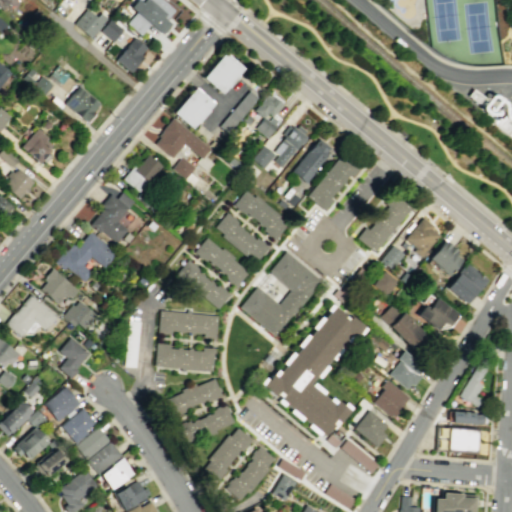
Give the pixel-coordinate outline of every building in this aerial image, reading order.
[(0,0),(0,9),(8,0),(0,0)] [(133,0),(160,0),(172,10),(163,19),(167,23),(158,34),(147,24),(138,34),(124,22),(133,12),(128,7),(133,0)] [(71,23),(83,8),(93,17),(97,12),(104,18),(88,36),(71,23)] [(107,18),(120,29),(110,41),(96,30),(107,18)] [(112,60),(131,36),(144,47),(138,54),(141,56),(127,73),(112,60)] [(221,51),(240,68),(234,74),(235,75),(225,87),(224,86),(218,93),(199,77),(221,51)] [(0,65),(8,73),(0,82),(0,65)] [(49,84),(40,95),(18,78),(27,67),(33,71),(28,77),(34,82),(39,76),(49,84)] [(76,85),(97,103),(91,110),(92,112),(84,121),(82,119),(81,120),(60,103),(76,85)] [(191,86),(210,102),(204,109),(205,110),(195,122),(194,121),(189,128),(170,112),(191,86)] [(246,89),(255,97),(226,133),(217,125),(246,89)] [(281,101),(267,89),(250,109),(259,117),(264,112),(268,116),(281,101)] [(0,109),(8,115),(0,125),(0,109)] [(207,148),(170,116),(158,130),(159,130),(155,136),(156,137),(151,143),(168,158),(181,143),(199,158),(207,148)] [(270,116),(278,122),(264,138),(252,128),(261,117),(266,121),(270,116)] [(270,163),(276,168),(296,143),(299,144),(304,138),(299,133),(302,130),(296,125),(293,128),(290,126),(289,128),(286,125),(278,134),(281,136),(269,150),(274,154),(269,160),(272,162),(270,163)] [(34,127),(17,146),(36,163),(39,159),(42,162),(47,156),(44,153),(47,150),(46,149),(49,145),(44,140),(46,138),(34,127)] [(287,171),(313,141),(314,142),(316,138),(327,147),(324,151),(325,151),(319,159),(321,160),(311,171),(312,173),(303,184),(287,171)] [(260,144),(272,154),(260,168),(248,159),(260,144)] [(0,146),(0,159),(9,167),(16,159),(1,146),(0,146)] [(304,196),(340,151),(358,166),(350,176),(346,173),(327,197),(330,200),(322,210),(304,196)] [(144,154),(156,165),(155,167),(171,182),(146,209),(132,196),(135,193),(118,178),(131,164),(133,166),(144,154)] [(178,156),(192,167),(182,179),(168,168),(178,156)] [(0,184),(16,198),(21,193),(23,194),(28,188),(26,187),(31,182),(15,168),(13,170),(12,169),(10,172),(8,170),(0,178),(0,184)] [(242,189),(229,204),(241,214),(243,212),(261,227),(260,229),(272,239),(284,224),(276,217),(278,215),(252,194),(250,196),(242,189)] [(119,192),(129,200),(113,221),(123,229),(112,243),(98,231),(96,233),(85,224),(100,206),(97,204),(107,192),(114,198),(119,192)] [(353,237),(362,226),(365,229),(385,206),(382,203),(390,193),(408,207),(371,252),(353,237)] [(0,197),(11,206),(0,220),(0,197)] [(224,211),(211,226),(220,234),(218,236),(245,258),(246,256),(254,262),(267,247),(254,236),(252,239),(234,223),(236,221),(224,211)] [(420,217),(429,225),(428,227),(436,234),(417,257),(409,250),(411,247),(401,238),(402,237),(398,234),(413,217),(417,221),(420,217)] [(112,252),(87,232),(74,248),(68,243),(63,250),(60,248),(49,262),(61,271),(64,267),(80,281),(88,271),(80,265),(87,255),(101,266),(112,252)] [(233,286),(245,271),(230,259),(232,256),(220,247),(218,249),(203,237),(191,251),(203,261),(204,259),(222,274),(221,276),(233,286)] [(441,239),(455,250),(453,253),(460,259),(447,275),(431,262),(429,265),(423,261),(441,239)] [(389,244),(401,254),(388,269),(377,260),(389,244)] [(265,271),(282,251),(317,280),(271,336),(236,306),(254,285),(275,303),(287,290),(265,271)] [(227,294),(215,308),(200,296),(198,298),(186,289),(188,286),(173,274),(185,259),(197,269),(195,271),(213,285),(215,284),(227,294)] [(464,260),(486,279),(475,292),(474,291),(463,304),(442,287),(464,260)] [(68,298),(75,289),(49,267),(39,278),(43,281),(37,289),(54,304),(63,294),(68,298)] [(381,270),(394,279),(392,281),(394,283),(384,296),(370,285),(381,270)] [(334,288),(344,296),(339,302),(329,294),(334,288)] [(27,293),(54,315),(42,330),(35,325),(28,334),(21,333),(17,337),(2,324),(27,293)] [(455,312),(454,314),(455,315),(447,326),(433,329),(413,315),(422,303),(425,306),(432,296),(455,312)] [(57,316),(70,327),(73,323),(80,329),(92,314),(75,300),(70,306),(68,304),(57,316)] [(406,347),(421,333),(400,311),(398,312),(389,302),(375,316),(406,347)] [(322,435),(328,428),(330,429),(349,407),(342,401),(339,404),(334,400),(334,401),(328,396),(326,399),(319,394),(322,391),(311,382),(309,385),(306,383),(313,375),(316,378),(325,366),(322,364),(328,357),(331,359),(339,349),(337,346),(342,340),(345,342),(350,336),(351,337),(355,333),(357,335),(363,328),(348,315),(346,317),(328,303),(323,309),(326,311),(321,317),(318,315),(308,327),(311,329),(306,335),(303,333),(294,345),(296,347),(292,353),(289,350),(279,362),(282,364),(277,371),(274,368),(270,374),(269,373),(265,378),(261,375),(255,383),(271,397),(274,394),(277,397),(273,401),(280,406),(282,403),(288,408),(286,411),(298,421),(300,418),(306,423),(303,425),(315,435),(318,432),(322,435)] [(154,332),(168,333),(168,330),(176,330),(176,332),(181,332),(181,331),(187,332),(186,333),(191,333),(191,332),(200,333),(200,337),(212,338),(214,315),(187,313),(188,310),(184,310),(184,312),(156,310),(154,332)] [(124,319),(136,320),(132,366),(120,365),(124,319)] [(66,336),(79,347),(85,339),(88,342),(81,350),(84,353),(72,368),(74,370),(67,379),(54,367),(56,365),(53,363),(56,359),(59,361),(62,357),(54,350),(66,336)] [(0,341),(16,353),(8,364),(4,361),(0,366),(0,341)] [(153,342),(167,343),(166,347),(175,348),(175,346),(179,347),(179,348),(185,349),(185,348),(190,348),(189,349),(198,350),(199,346),(212,347),(209,372),(183,369),(182,371),(178,370),(178,368),(151,365),(153,342)] [(385,374),(403,388),(408,382),(411,385),(424,370),(399,350),(392,358),(396,361),(385,374)] [(484,366),(475,360),(454,395),(474,407),(479,398),(474,395),(480,384),(475,381),(484,366)] [(0,369),(0,385),(3,388),(12,376),(4,371),(4,372),(0,369)] [(383,377),(407,396),(391,416),(389,414),(386,416),(369,402),(380,388),(377,386),(383,377)] [(161,400),(168,417),(182,411),(181,409),(184,407),(185,409),(189,407),(188,405),(196,402),(197,403),(201,402),(200,400),(203,398),(203,401),(217,395),(209,378),(193,385),(192,383),(177,390),(178,392),(161,400)] [(28,381),(36,388),(27,397),(20,390),(28,381)] [(40,403),(62,386),(76,403),(54,421),(40,403)] [(0,416),(18,399),(29,411),(3,436),(0,432),(0,416)] [(230,421),(223,404),(209,410),(210,412),(207,414),(206,412),(202,414),(202,416),(195,419),(194,417),(190,419),(191,421),(188,422),(187,420),(174,426),(181,443),(198,436),(198,438),(213,431),(212,429),(230,421)] [(57,425),(79,407),(91,422),(82,430),(84,433),(72,443),(57,425)] [(25,459),(44,441),(34,430),(45,420),(34,408),(22,419),(30,427),(7,448),(15,457),(19,453),(25,459)] [(350,428),(366,410),(383,425),(379,430),(384,435),(373,448),(350,428)] [(445,410),(470,412),(483,410),(484,424),(470,424),(445,423),(445,410)] [(94,426),(106,440),(83,459),(71,445),(94,426)] [(433,426),(475,428),(473,453),(432,449),(433,426)] [(234,427),(248,439),(239,451),(237,450),(222,468),(224,469),(215,481),(200,469),(207,460),(205,459),(224,434),(227,436),(234,427)] [(337,441),(328,433),(322,439),(331,447),(337,441)] [(344,438),(375,464),(367,473),(336,447),(344,438)] [(118,454),(107,441),(83,460),(95,474),(118,454)] [(271,457),(256,446),(246,458),(248,460),(234,478),(232,476),(223,488),(238,500),(245,491),(247,493),(267,468),(264,466),(271,457)] [(42,476),(63,460),(53,448),(48,452),(46,450),(31,461),(33,464),(32,466),(36,472),(38,470),(42,476)] [(119,456),(131,473),(107,489),(97,474),(119,456)] [(302,471),(297,479),(274,465),(279,458),(302,471)] [(68,511),(64,511),(61,506),(64,503),(57,494),(59,493),(55,487),(81,468),(93,484),(74,498),(79,504),(68,511)] [(280,473),(293,481),(281,500),(268,492),(280,473)] [(133,480),(139,489),(143,487),(147,493),(143,496),(144,497),(120,511),(109,491),(122,484),(124,486),(133,480)] [(352,498),(346,507),(321,492),(327,483),(352,498)] [(428,511),(430,497),(438,498),(439,492),(473,494),(473,506),(472,506),(471,511),(428,511)] [(398,495),(408,496),(408,506),(415,506),(414,511),(395,511),(396,508),(397,508),(398,495)] [(122,511),(136,504),(137,507),(148,500),(154,511),(122,511)]
